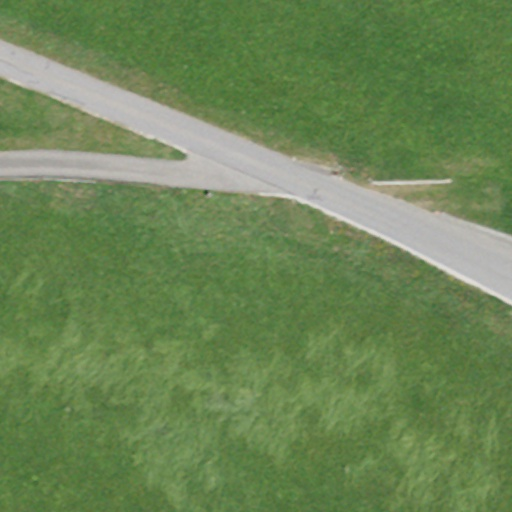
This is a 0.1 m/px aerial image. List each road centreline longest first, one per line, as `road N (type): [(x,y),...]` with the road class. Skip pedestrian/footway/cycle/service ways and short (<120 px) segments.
road 1 (unclassified): [(314,185),(0,51)]
road 2 (residential): [(314,185),(56,154),(0,156)]
road 3 (unclassified): [(511,273),(314,185)]
